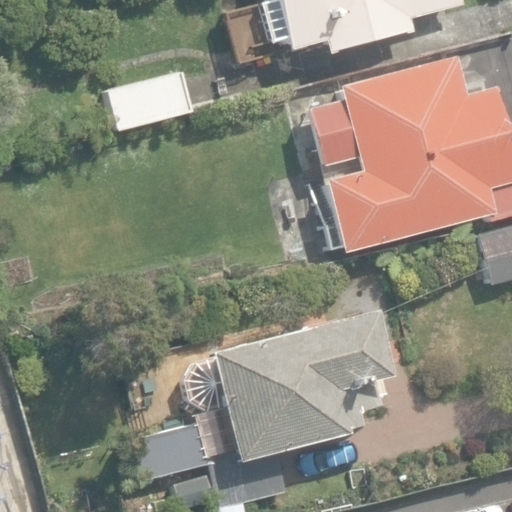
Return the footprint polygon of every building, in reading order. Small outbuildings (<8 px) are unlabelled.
[(317,40),(320,53),(405,31),(402,18),(455,4),(454,0),(268,0),(282,49),(317,40)] [(316,184),(335,255),(480,218),(481,223),(511,215),(511,169),(506,171),(485,89),(456,96),(446,58),(326,89),(329,102),(297,110),(312,170),(342,163),(346,177),(316,184)] [(102,91),(112,133),(185,116),(175,74),(102,91)] [(511,223),(474,233),(487,284),(511,277),(511,223)] [(239,469),(245,494),(278,486),(271,454),(337,438),(335,432),(351,429),(348,415),(362,411),(362,409),(374,406),(368,381),(377,379),(361,314),(198,353),(200,359),(176,365),(190,427),(120,444),(130,481),(200,464),(204,478),(239,469)]
